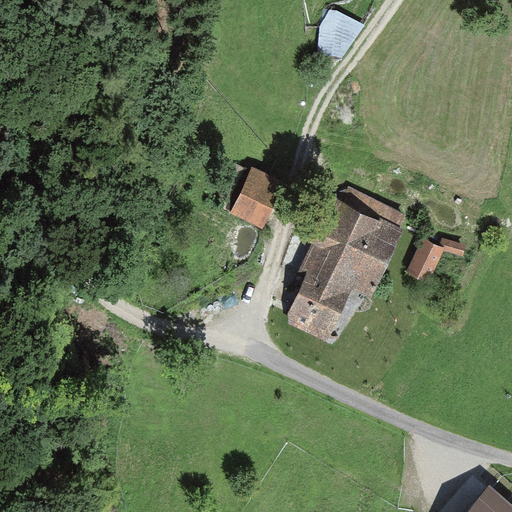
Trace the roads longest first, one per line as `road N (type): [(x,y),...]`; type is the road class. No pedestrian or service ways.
road 1 (track): [(0,124),(66,249),(120,309),(181,337),(244,349),(511,461)]
road 2 (track): [(393,0),(320,101),(244,349)]
